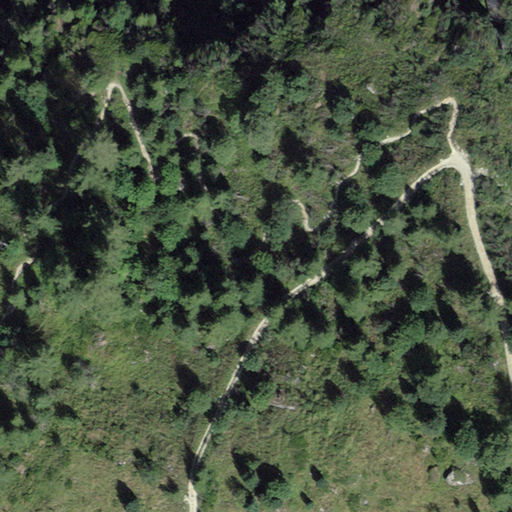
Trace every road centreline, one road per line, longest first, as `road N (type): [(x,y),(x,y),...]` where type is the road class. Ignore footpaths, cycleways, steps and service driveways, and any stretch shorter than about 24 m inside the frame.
road 1 (track): [(201,511),(203,448),(296,291),(362,243),(412,179),(447,164)]
road 2 (track): [(447,164),(479,236),(511,401)]
